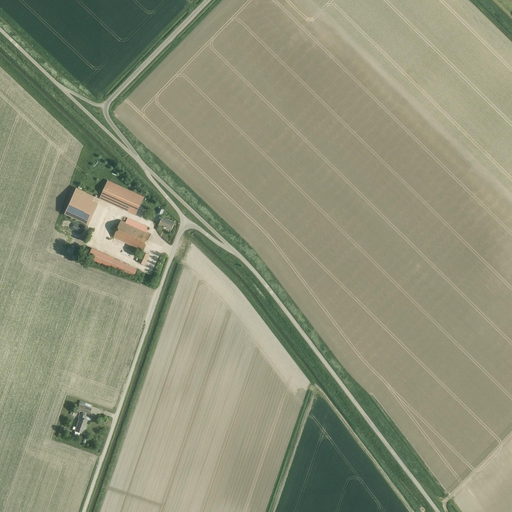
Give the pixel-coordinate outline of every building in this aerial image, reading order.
[(136,216),(142,202),(144,197),(108,181),(99,199),(136,216)] [(76,188),(64,214),(89,226),(99,204),(93,202),(95,197),(76,188)] [(159,225),(167,229),(171,231),(175,223),(161,217),(163,210),(159,209),(156,215),(160,217),(159,220),(160,221),(159,225)] [(144,251),(151,235),(147,233),(149,228),(128,218),(126,223),(121,221),(114,238),(144,251)] [(92,248),(87,258),(110,268),(111,267),(134,277),(137,270),(114,260),(115,258),(92,248)] [(138,263),(140,263),(144,265),(149,255),(143,252),(138,263)] [(91,409),(79,404),(77,410),(89,414),(91,409)] [(86,416),(81,414),(79,414),(78,418),(79,418),(75,431),(82,434),(87,420),(84,420),(86,416)]
